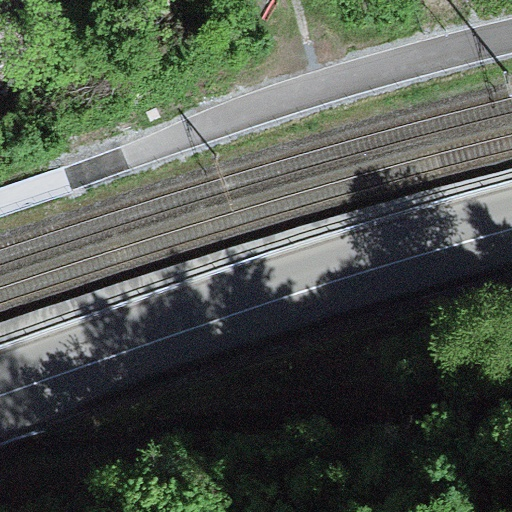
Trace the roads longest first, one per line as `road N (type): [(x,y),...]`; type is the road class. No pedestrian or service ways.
road 1 (primary): [(511,230),(0,396)]
road 2 (track): [(0,200),(326,94),(511,45)]
